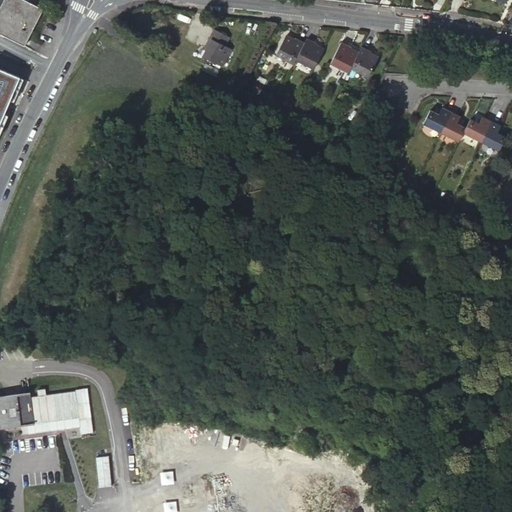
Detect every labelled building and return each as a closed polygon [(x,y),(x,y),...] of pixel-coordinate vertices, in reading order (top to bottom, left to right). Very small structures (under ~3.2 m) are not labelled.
[(41,9),(24,0),(2,0),(0,4),(0,34),(22,45),(23,46),(41,9)] [(207,48),(202,57),(221,67),(231,49),(225,46),(230,37),(214,29),(205,47),(207,48)] [(304,43),(295,38),(294,41),(285,36),(276,56),(293,65),(296,60),(304,43)] [(323,50),(314,45),(316,43),(306,39),(304,43),(296,60),(313,69),(323,50)] [(358,53),(349,49),(350,47),(341,42),(332,62),(330,64),(348,72),(350,68),(358,53)] [(377,58),(369,54),(370,52),(361,47),(358,53),(350,68),(368,77),(377,58)] [(0,128),(21,75),(0,67),(0,128)] [(451,113),(441,108),(438,114),(430,110),(423,123),(441,132),(451,113)] [(465,128),(457,124),(460,118),(451,113),(441,132),(459,141),(463,133),(465,128)] [(490,122),(481,118),(478,124),(470,119),(465,128),(463,133),(481,142),(490,122)] [(505,137),(497,133),(500,127),(490,122),(481,142),(499,151),(505,137)] [(29,393),(0,396),(0,427),(33,424),(29,393)] [(110,457),(97,458),(97,488),(111,488),(110,457)]
